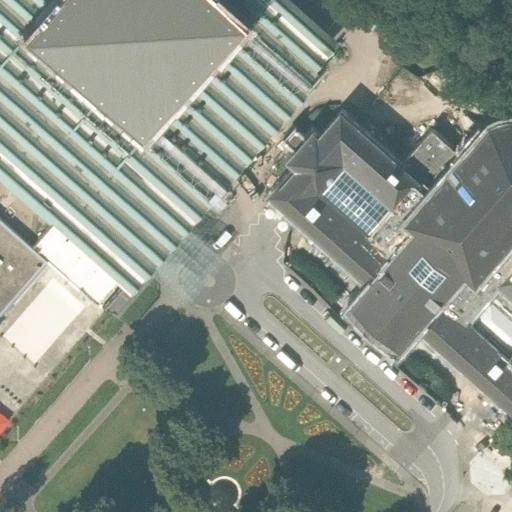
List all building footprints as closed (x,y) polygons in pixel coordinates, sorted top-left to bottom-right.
[(0,0),(0,216),(49,259),(94,300),(133,256),(152,234),(172,212),(208,170),(324,38),(280,0),(0,0)] [(371,278),(352,300),(375,321),(395,339),(400,343),(420,321),(511,401),(511,243),(509,240),(511,236),(511,115),(506,115),(492,121),(462,154),(436,129),(431,129),(402,162),(343,109),(321,134),(312,126),(304,135),(294,125),(282,139),(286,143),(292,148),(285,157),(294,165),(272,190),(371,278)] [(0,216),(0,315),(49,259),(0,216)] [(0,408),(0,429),(10,417),(0,408)] [(511,437),(503,450),(511,457),(511,437)]
